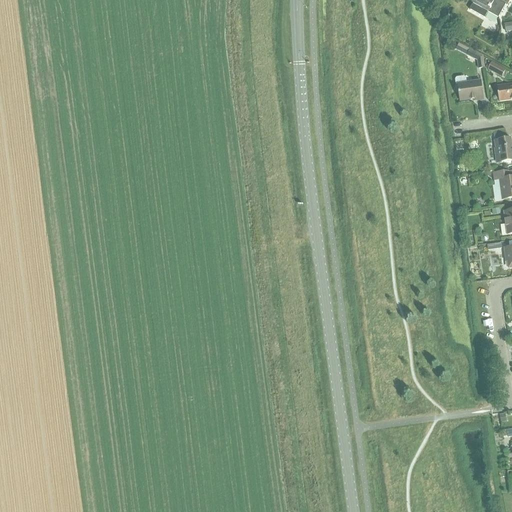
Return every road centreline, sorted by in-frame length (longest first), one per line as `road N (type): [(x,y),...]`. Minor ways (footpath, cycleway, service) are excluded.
road 1 (tertiary): [(354,511),(304,137),(296,0)]
road 2 (residential): [(511,406),(495,288),(511,284)]
